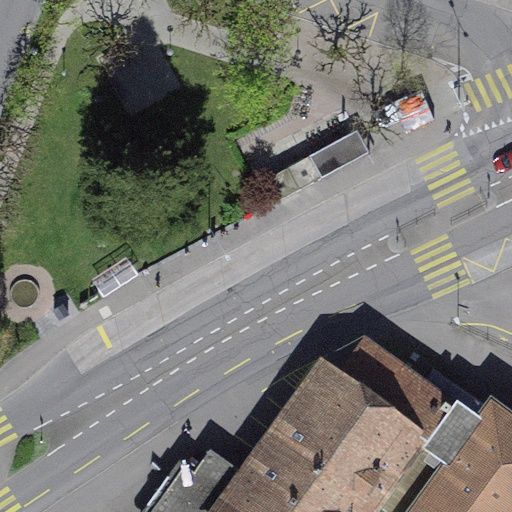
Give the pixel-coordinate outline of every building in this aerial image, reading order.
[(321,151),(265,181),(277,203),(321,179),(315,169),(327,162),(321,151)] [(133,275),(124,259),(89,279),(99,295),(133,275)] [(237,511),(354,511),(411,434),(453,464),(418,511),(511,511),(511,452),(369,349),(344,383),(335,376),(257,485),(237,511)] [(237,511),(257,485),(211,452),(194,474),(184,467),(162,497),(151,511),(237,511)] [(400,511),(417,511),(447,472),(430,459),(394,507),(400,511)]
